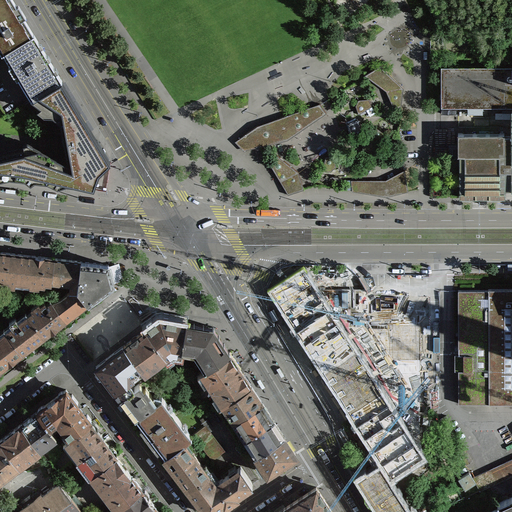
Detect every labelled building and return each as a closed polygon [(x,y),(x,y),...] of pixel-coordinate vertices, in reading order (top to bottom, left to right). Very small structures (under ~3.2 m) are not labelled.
[(16,6),(12,0),(1,0),(0,1),(0,50),(1,53),(3,52),(33,34),(16,6)] [(16,73),(31,98),(61,80),(42,47),(34,34),(33,34),(3,52),(10,64),(8,66),(14,74),(16,73)] [(404,88),(380,65),(365,75),(386,91),(394,108),(400,106),(401,106),(404,88)] [(511,65),(441,67),(441,106),(511,106),(511,65)] [(66,184),(93,193),(100,175),(103,173),(108,168),(98,140),(94,134),(81,112),(61,80),(31,98),(60,120),(67,162),(33,145),(0,152),(0,179),(7,178),(10,177),(24,179),(30,183),(35,180),(45,181),(47,181),(58,186),(64,185),(66,184)] [(369,98),(358,100),(355,106),(358,114),(372,106),(369,98)] [(257,125),(235,142),(243,151),(261,146),(288,139),(326,113),(320,104),(320,103),(272,120),(257,125)] [(511,109),(511,136),(504,136),(504,133),(458,133),(458,154),(460,154),(460,196),(505,196),(505,188),(511,188),(511,189),(511,188),(511,109)] [(363,137),(363,148),(380,158),(380,145),(388,133),(377,128),(363,137)] [(271,164),(270,165),(288,194),(304,189),(304,188),(298,172),(277,155),(271,164)] [(322,171),(330,171),(336,167),(334,156),(325,156),(322,171)] [(386,179),(351,180),(352,190),(352,191),(386,196),(408,191),(404,170),(386,179)] [(15,286),(15,281),(23,282),(23,281),(27,255),(7,252),(0,251),(0,278),(7,280),(7,285),(15,286)] [(30,282),(29,286),(39,287),(39,283),(45,284),(45,280),(51,281),(54,258),(35,256),(27,255),(23,281),(30,282)] [(78,289),(81,261),(62,259),(54,258),(51,281),(70,283),(70,291),(61,298),(53,301),(52,301),(66,320),(71,316),(88,303),(78,289)] [(88,262),(81,261),(78,289),(88,303),(96,297),(106,289),(114,284),(108,264),(101,263),(89,262),(88,262)] [(310,268),(273,289),(388,462),(401,481),(436,458),(310,268)] [(458,403),(511,402),(511,288),(488,289),(488,290),(458,290),(458,362),(458,403)] [(52,301),(48,305),(45,302),(41,305),(39,302),(31,308),(33,311),(28,315),(44,336),(49,333),(50,332),(59,325),(66,320),(52,301)] [(16,318),(9,323),(12,327),(6,331),(22,353),(26,350),(44,336),(28,315),(19,322),(16,318)] [(173,352),(181,353),(182,351),(187,323),(159,318),(147,327),(145,329),(166,357),(173,352)] [(182,351),(194,353),(205,369),(230,353),(213,327),(192,324),(187,323),(182,351)] [(124,345),(140,367),(151,382),(163,373),(156,365),(166,357),(145,329),(127,343),(124,345)] [(17,357),(22,353),(6,331),(0,335),(0,368),(1,370),(6,366),(8,365),(17,357)] [(124,345),(123,345),(104,360),(96,366),(108,382),(120,398),(133,389),(129,384),(130,384),(128,381),(134,377),(132,374),(140,367),(124,345)] [(205,369),(201,372),(222,404),(226,401),(251,385),(233,357),(230,353),(205,369)] [(120,398),(123,402),(135,418),(136,417),(157,401),(150,392),(146,387),(144,388),(140,383),(133,389),(120,398)] [(253,388),(251,385),(226,401),(237,418),(262,402),(253,388)] [(37,411),(52,431),(53,433),(61,427),(62,426),(60,425),(81,409),(76,403),(78,401),(72,394),(70,395),(69,393),(66,389),(37,411)] [(184,441),(191,435),(162,397),(157,401),(136,417),(138,420),(147,431),(144,434),(153,445),(156,443),(165,455),(184,441)] [(264,406),(262,402),(237,418),(248,435),(273,419),(264,406)] [(62,426),(61,427),(70,438),(91,422),(90,421),(91,420),(91,419),(87,414),(86,414),(85,414),(83,411),(81,409),(60,425),(62,426)] [(51,440),(47,435),(52,431),(37,411),(24,421),(21,424),(37,446),(40,450),(47,444),(47,443),(51,440)] [(473,461),(446,415),(440,418),(467,464),(473,461)] [(214,428),(207,419),(206,420),(203,416),(200,419),(204,425),(193,434),(212,460),(224,451),(210,432),(214,428)] [(248,435),(259,452),(284,436),(273,419),(248,435)] [(67,440),(75,450),(71,452),(76,459),(104,438),(97,430),(98,429),(98,428),(98,426),(97,425),(96,423),(95,423),(94,422),(93,422),(91,423),(91,422),(70,438),(67,440)] [(0,440),(16,462),(24,456),(27,459),(35,454),(32,450),(37,446),(21,424),(2,437),(0,439),(0,440)] [(284,436),(259,452),(255,454),(267,473),(278,466),(281,468),(287,464),(287,460),(296,454),(284,436)] [(111,446),(110,447),(104,438),(76,459),(81,466),(85,463),(93,473),(116,455),(116,454),(116,453),(116,452),(116,451),(115,449),(114,448),(113,447),(112,446),(111,446)] [(16,462),(0,440),(0,474),(2,478),(18,466),(19,466),(16,462)] [(188,488),(208,473),(184,441),(165,455),(164,456),(188,488)] [(93,473),(96,477),(93,479),(100,487),(103,485),(108,492),(131,475),(116,455),(93,473)] [(465,488),(476,482),(480,490),(490,485),(511,475),(511,458),(473,477),(469,471),(458,478),(465,488)] [(421,511),(401,481),(388,462),(364,477),(385,511),(421,511)] [(252,484),(240,466),(216,483),(208,473),(188,488),(206,511),(210,511),(222,504),(224,507),(239,497),(237,494),(252,484)] [(131,475),(108,492),(105,495),(112,503),(115,501),(119,506),(142,488),(131,475)] [(500,506),(502,511),(511,511),(511,475),(490,485),(500,506)] [(41,495),(19,511),(61,511),(73,504),(59,486),(43,498),(41,495)] [(332,511),(316,486),(286,506),(290,511),(332,511)] [(151,511),(157,508),(149,498),(149,495),(145,490),(143,490),(142,488),(119,506),(117,507),(120,511),(151,511)]
